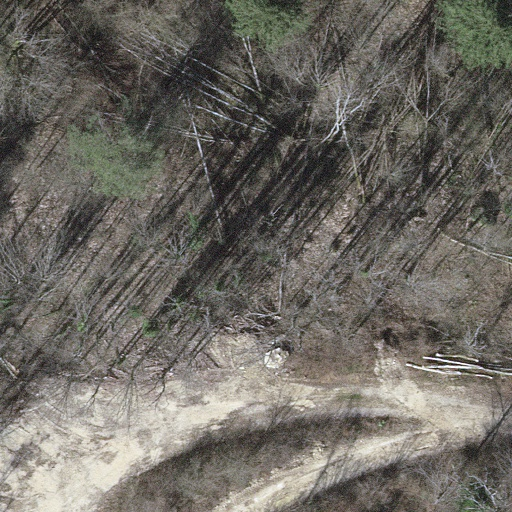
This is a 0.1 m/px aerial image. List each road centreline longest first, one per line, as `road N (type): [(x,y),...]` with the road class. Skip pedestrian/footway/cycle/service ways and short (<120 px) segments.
road 1 (track): [(511,415),(325,388),(262,388),(157,407),(67,456),(17,511)]
road 2 (track): [(265,511),(411,436),(511,421)]
